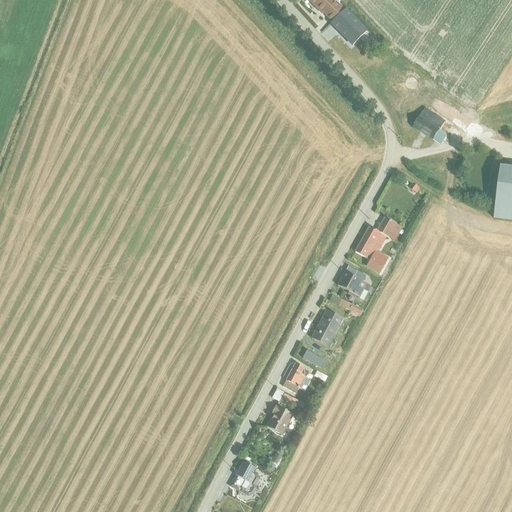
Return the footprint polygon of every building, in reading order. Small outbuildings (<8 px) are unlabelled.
[(316,0),(319,3),(315,7),(322,14),(324,13),(328,16),(327,17),(332,22),(334,20),(345,10),(339,4),(337,6),(333,2),(335,1),(333,0),(316,0)] [(334,20),(332,22),(331,24),(353,46),(367,32),(345,9),(345,10),(334,20)] [(426,108),(413,128),(440,145),(452,126),(426,108)] [(511,168),(508,168),(503,200),(511,200),(511,168)] [(370,227),(356,252),(369,260),(383,268),(387,259),(377,254),(387,237),(390,239),(391,237),(395,240),(402,228),(385,218),(377,232),(370,227)] [(369,260),(366,267),(379,275),(383,268),(369,260)] [(348,266),(345,273),(363,283),(366,276),(348,266)] [(363,283),(345,273),(338,286),(349,292),(348,295),(358,300),(359,299),(364,290),(368,292),(369,293),(371,288),(363,283)] [(364,290),(359,299),(363,301),(368,292),(364,290)] [(331,294),(328,300),(350,311),(352,305),(331,294)] [(352,305),(350,311),(360,316),(363,310),(352,305)] [(327,311),(312,339),(328,348),(343,320),(327,311)] [(305,378),(306,378),(309,373),(295,364),(283,387),(296,394),(299,388),(305,378)] [(317,372),(314,377),(325,383),(328,377),(317,372)] [(305,378),(299,388),(305,391),(310,380),(306,378),(305,378)] [(284,394),(282,398),(303,409),(305,405),(300,403),(284,394)] [(271,420),(267,428),(282,436),(293,416),(275,407),(272,414),(274,415),(272,420),(271,420)] [(276,454),(269,465),(275,468),(275,467),(277,468),(283,459),(282,458),(282,457),(276,454)] [(243,463),(254,469),(256,465),(245,460),(243,463)] [(242,491),(239,492),(248,497),(253,496),(257,489),(256,486),(259,479),(258,474),(254,472),(255,469),(254,469),(243,463),(236,476),(244,480),(245,482),(241,488),(242,491)] [(244,480),(236,476),(230,487),(239,492),(242,491),(241,488),(245,482),(244,480)]
